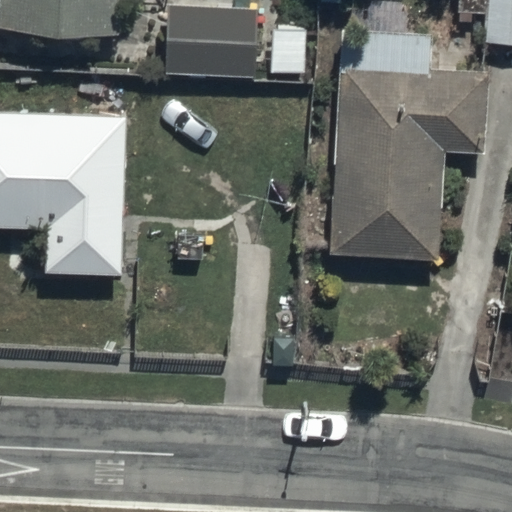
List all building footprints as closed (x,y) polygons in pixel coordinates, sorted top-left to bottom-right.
[(2,0),(1,29),(123,35),(124,0),(2,0)] [(511,0),(482,0),(481,34),(511,35),(511,0)] [(253,5),(171,4),(171,62),(252,63),(253,5)] [(492,69),(343,62),(334,256),(443,261),(448,152),(488,154),(492,69)] [(129,116),(0,112),(0,228),(50,230),(48,274),(125,276),(129,116)]
